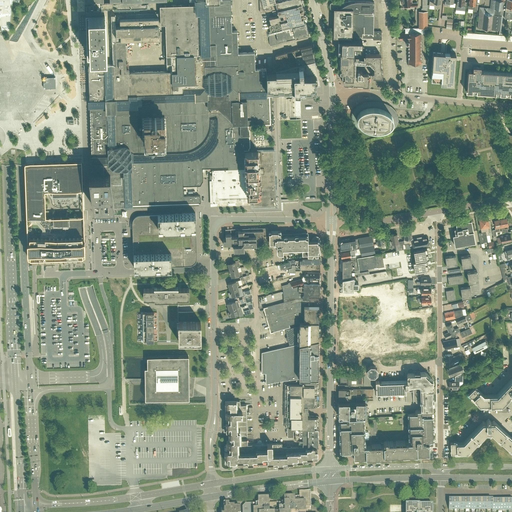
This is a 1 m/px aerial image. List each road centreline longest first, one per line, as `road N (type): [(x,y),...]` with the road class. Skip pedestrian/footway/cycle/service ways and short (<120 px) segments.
road 1 (secondary): [(2,0),(20,506)]
road 2 (secondary): [(36,505),(15,0)]
road 3 (unclassified): [(329,469),(331,220)]
road 4 (residential): [(440,457),(437,211)]
road 5 (unclassified): [(211,484),(213,254)]
road 6 (residential): [(332,90),(511,107)]
road 7 (tertiary): [(211,484),(36,505)]
road 8 (unclassified): [(213,254),(212,233),(224,220),(331,220)]
road 9 (unclassified): [(331,220),(332,90)]
